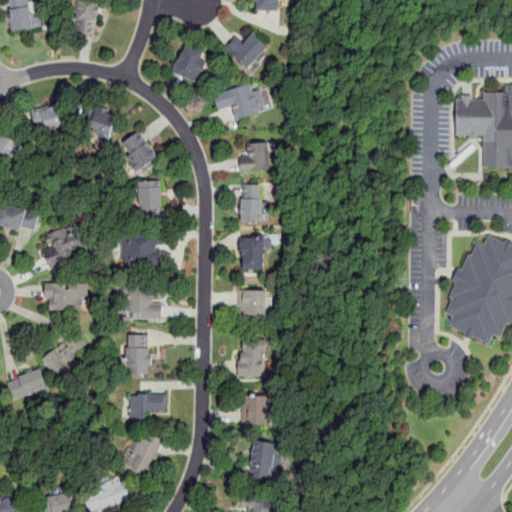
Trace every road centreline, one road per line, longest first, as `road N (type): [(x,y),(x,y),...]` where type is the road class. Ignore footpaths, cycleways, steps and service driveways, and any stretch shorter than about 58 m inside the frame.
road 1 (residential): [(173,511),(195,467),(203,424),(206,195),(197,155),(165,106),(126,77),(70,67),(0,86)]
road 2 (primary): [(511,405),(426,511)]
